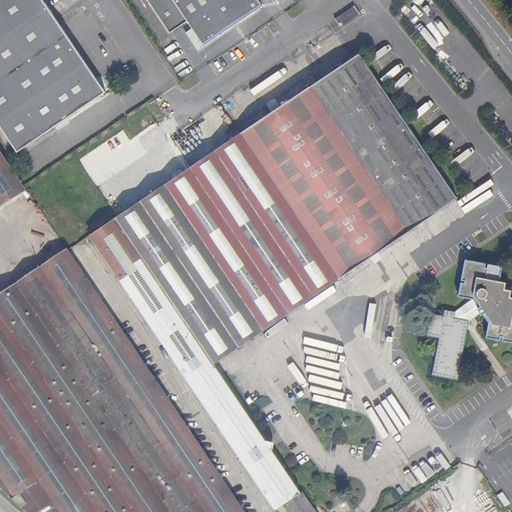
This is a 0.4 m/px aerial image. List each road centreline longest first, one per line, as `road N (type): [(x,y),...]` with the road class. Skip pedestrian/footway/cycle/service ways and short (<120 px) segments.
road 1 (unclassified): [(511,194),(337,314),(428,451),(511,396)]
road 2 (unclassified): [(366,0),(511,180)]
road 3 (unclassified): [(184,113),(340,0)]
